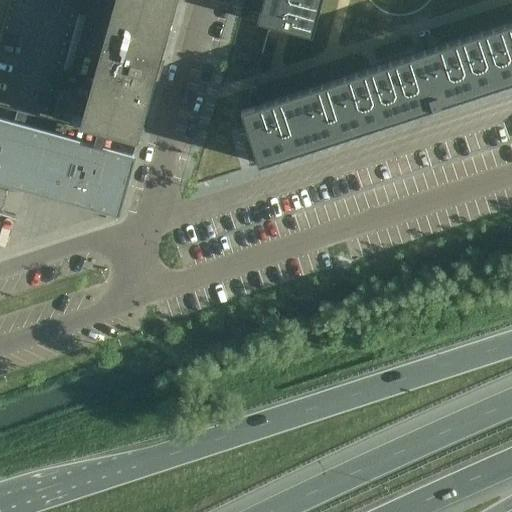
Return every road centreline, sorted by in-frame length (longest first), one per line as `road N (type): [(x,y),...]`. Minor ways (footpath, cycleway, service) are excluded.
road 1 (trunk): [(511,348),(2,511)]
road 2 (trunk): [(511,406),(282,511)]
road 3 (residential): [(145,226),(212,0)]
road 4 (residential): [(0,345),(136,297),(145,226)]
road 5 (residential): [(145,226),(0,273)]
